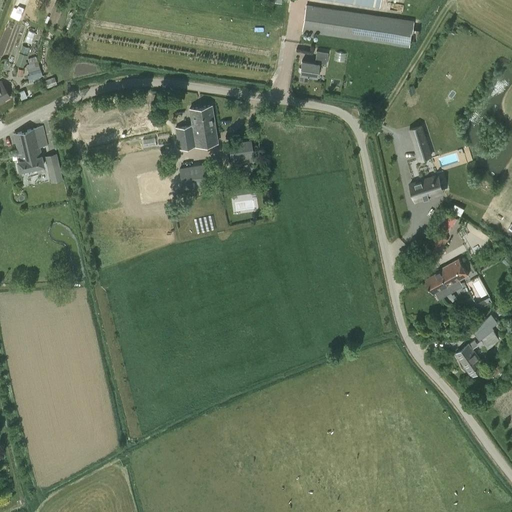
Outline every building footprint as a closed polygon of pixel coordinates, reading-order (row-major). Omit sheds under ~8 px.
[(23,8),(14,5),(10,15),(19,19),(23,8)] [(401,19),(306,5),(302,30),(317,32),(409,46),(410,39),(414,39),(415,37),(416,29),(412,28),(413,21),(401,19)] [(25,41),(31,42),(34,31),(28,30),(25,41)] [(22,45),(20,52),(27,54),(29,48),(22,45)] [(318,70),(321,71),(322,65),(326,66),(328,53),(317,51),(315,63),(302,61),(301,66),(299,81),(307,82),(308,75),(315,76),(317,76),(318,70)] [(20,53),(16,65),(23,67),(27,55),(20,53)] [(29,80),(42,76),(38,61),(26,65),(29,75),(27,75),(29,80)] [(46,88),(57,84),(54,77),(43,81),(46,88)] [(0,102),(10,96),(1,81),(0,81),(0,102)] [(179,148),(218,142),(212,105),(189,108),(192,124),(178,126),(177,126),(175,126),(179,148)] [(419,160),(430,156),(421,125),(409,129),(419,160)] [(34,128),(14,133),(17,145),(18,153),(19,156),(16,157),(19,171),(43,165),(39,146),(47,145),(42,126),(34,128)] [(144,147),(156,145),(154,137),(143,139),(144,147)] [(229,144),(232,165),(255,161),(252,140),(229,144)] [(56,154),(44,157),(46,165),(58,162),(56,154)] [(206,185),(210,184),(208,172),(207,166),(180,170),(183,188),(206,185)] [(415,201),(439,193),(438,191),(443,189),(439,177),(434,178),(434,176),(410,183),(415,201)] [(447,231),(458,218),(448,211),(438,224),(447,231)] [(423,252),(434,259),(447,239),(437,231),(430,242),(423,252)] [(440,271),(425,279),(433,293),(436,291),(439,298),(451,291),(448,286),(468,275),(459,258),(439,269),(440,271)] [(473,348),(479,344),(484,351),(498,340),(494,335),(496,333),(490,327),(496,322),(490,315),(479,329),(478,330),(481,334),(481,340),(477,343),(475,340),(469,344),(468,344),(455,353),(471,376),(485,366),(473,348)]
